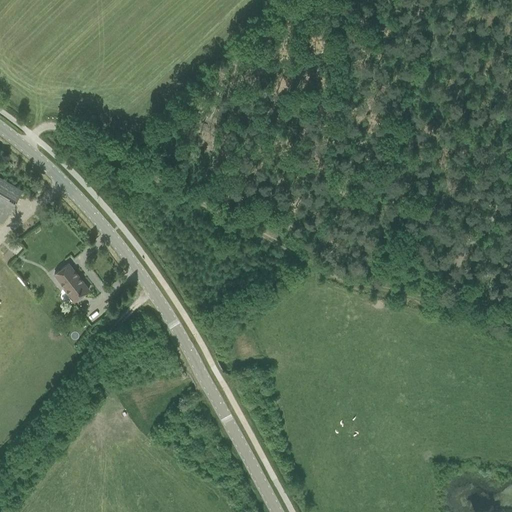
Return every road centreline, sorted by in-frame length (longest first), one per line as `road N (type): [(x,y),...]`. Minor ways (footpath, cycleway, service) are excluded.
road 1 (track): [(511,318),(328,274),(136,160),(59,128),(31,135)]
road 2 (tertiary): [(275,511),(179,331),(80,203),(0,125)]
road 3 (track): [(511,141),(499,185),(400,294)]
